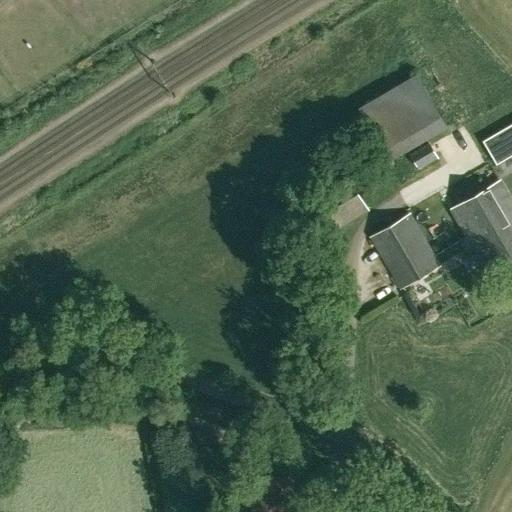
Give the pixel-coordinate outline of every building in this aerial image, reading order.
[(442,116),(430,96),(418,76),(359,112),(383,151),(442,116)] [(511,126),(484,143),(497,165),(511,156),(511,126)] [(437,157),(435,153),(429,143),(411,154),(420,168),(437,157)] [(342,165),(348,175),(355,187),(375,175),(362,153),(342,165)] [(369,210),(355,187),(348,175),(313,197),(334,230),(369,210)] [(511,203),(500,182),(454,209),(489,269),(511,255),(511,203)] [(410,214),(370,236),(401,288),(440,265),(410,214)] [(307,284),(336,287),(338,252),(309,250),(307,284)] [(294,478),(246,486),(250,511),(274,511),(300,508),(294,478)]
